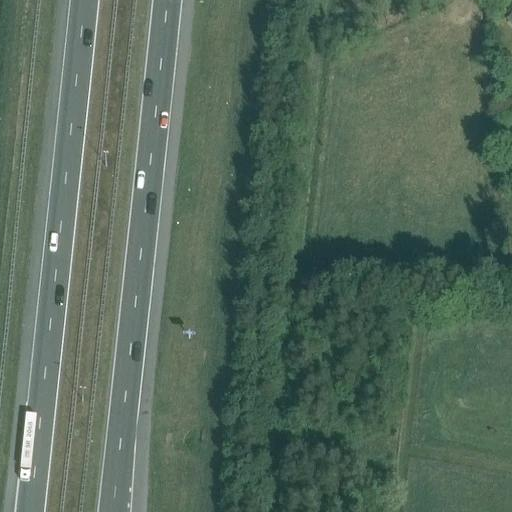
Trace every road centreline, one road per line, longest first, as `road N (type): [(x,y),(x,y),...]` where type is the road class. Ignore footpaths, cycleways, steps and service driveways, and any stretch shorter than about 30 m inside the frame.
road 1 (motorway): [(77,0),(29,511)]
road 2 (motorway): [(112,511),(159,0)]
